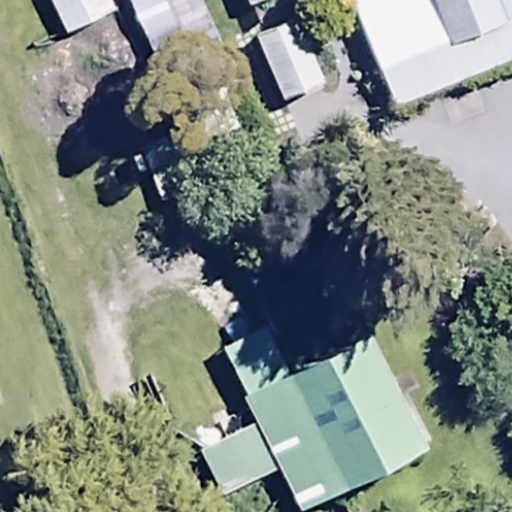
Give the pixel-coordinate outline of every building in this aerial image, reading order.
[(102,0),(39,0),(60,39),(109,12),(102,0)] [(194,0),(119,0),(158,89),(221,61),(194,0)] [(511,0),(341,0),(387,109),(511,57),(511,0)] [(287,14),(242,34),(271,100),(316,80),(287,14)] [(251,422),(244,426),(191,455),(216,498),(267,468),(292,511),(419,439),(356,330),(282,373),(254,325),(247,328),(240,316),(221,326),(228,338),(212,347),(251,422)]
